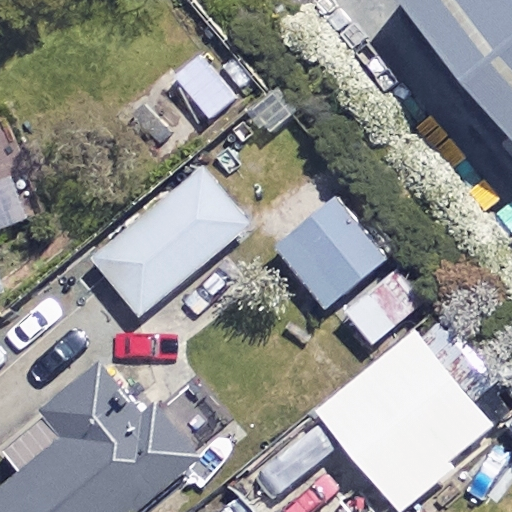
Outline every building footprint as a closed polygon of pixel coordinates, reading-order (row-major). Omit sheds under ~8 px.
[(511,0),(401,0),(400,2),(511,134),(511,0)] [(204,55),(175,78),(209,120),(237,97),(204,55)] [(251,225),(202,165),(89,257),(138,317),(251,225)] [(389,261),(336,197),(275,247),(327,311),(389,261)] [(422,303),(395,271),(345,313),(373,345),(422,303)] [(494,425),(416,329),(315,410),(398,511),(401,511),(455,469),(449,462),(494,425)] [(142,412),(100,361),(38,411),(61,439),(0,488),(0,511),(132,511),(202,455),(156,400),(142,412)]
